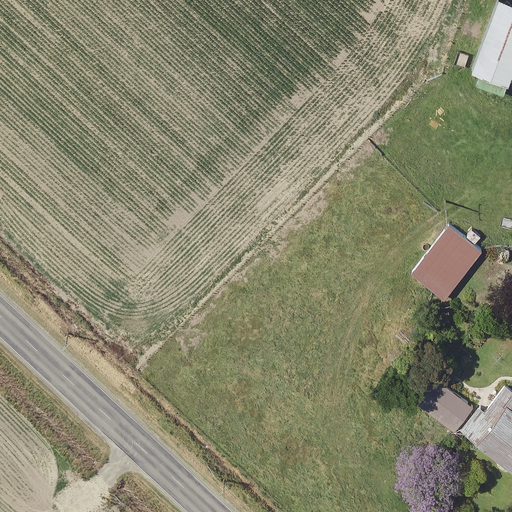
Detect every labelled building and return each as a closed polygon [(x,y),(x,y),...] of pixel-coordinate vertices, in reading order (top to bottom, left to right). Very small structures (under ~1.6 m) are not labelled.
[(511,59),(511,0),(491,0),(467,65),(505,79),(511,59)] [(511,222),(494,243),(511,259),(511,222)] [(477,247),(447,224),(411,270),(442,294),(477,247)] [(470,402),(434,376),(416,400),(451,427),(470,402)] [(511,387),(503,380),(481,408),(476,404),(458,427),(511,468),(511,387)]
